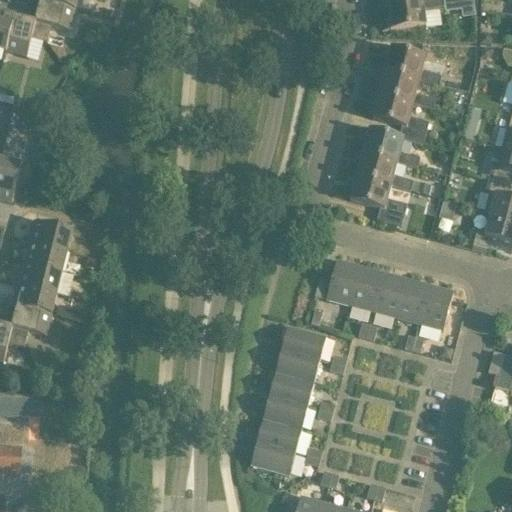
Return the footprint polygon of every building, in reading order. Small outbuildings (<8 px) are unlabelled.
[(74,13),(77,0),(37,0),(36,3),(39,3),(39,4),(74,13)] [(456,0),(444,2),(445,14),(460,12),(458,0),(456,0)] [(383,35),(390,34),(426,30),(424,15),(444,12),(443,2),(423,4),(422,1),(379,6),(379,11),(387,10),(388,23),(383,24),(384,29),(382,29),(383,35)] [(34,25),(51,30),(51,29),(69,34),(74,13),(39,4),(34,24),(34,25)] [(110,19),(117,21),(119,12),(112,10),(110,19)] [(0,12),(0,52),(5,54),(14,19),(15,16),(0,12)] [(14,19),(5,54),(26,59),(31,41),(47,45),(51,30),(34,25),(34,24),(14,19)] [(492,42),(487,36),(482,35),(481,46),(491,47),(492,42)] [(487,61),(491,58),(493,51),(482,48),(479,60),(487,61)] [(389,61),(385,74),(378,72),(377,75),(419,86),(419,84),(439,89),(441,79),(422,74),(426,60),(392,50),(391,51),(384,49),(383,54),(385,54),(383,59),(389,61)] [(382,84),(378,98),(371,96),(370,100),(412,111),(413,107),(432,113),(435,103),(416,97),(419,86),(377,75),(376,77),(378,78),(377,83),(382,84)] [(372,122),(402,130),(400,135),(424,142),(429,126),(409,120),(412,111),(370,100),(370,101),(372,102),(370,107),(375,108),(372,122)] [(469,118),(479,121),(481,113),(471,110),(469,118)] [(511,121),(508,131),(506,131),(500,152),(511,155),(511,121)] [(400,156),(404,142),(423,147),(424,142),(400,135),(399,140),(369,132),(369,133),(362,131),(361,136),(363,136),(361,141),(367,143),(364,153),(418,167),(419,161),(400,156)] [(511,189),(511,155),(500,152),(495,172),(491,171),(488,183),(511,189)] [(355,165),(360,167),(357,178),(411,193),(413,184),(394,179),(397,166),(417,171),(418,167),(364,153),(363,156),(356,154),(354,160),(356,160),(355,165)] [(442,156),(441,162),(444,168),(450,170),(453,159),(442,156)] [(0,162),(0,202),(11,205),(21,168),(0,162)] [(407,207),(388,202),(391,189),(411,194),(411,193),(357,178),(356,180),(349,178),(348,183),(350,184),(348,189),(354,190),(350,204),(380,212),(377,223),(401,229),(407,207)] [(511,189),(488,183),(485,195),(489,196),(483,216),(511,223),(511,189)] [(429,199),(431,189),(420,186),(417,196),(429,199)] [(452,208),(443,205),(438,221),(448,224),(452,208)] [(511,223),(483,216),(483,217),(489,218),(484,239),(476,237),(473,248),(496,254),(499,243),(511,246),(511,223)] [(29,245),(67,254),(72,233),(34,224),(29,245)] [(67,254),(29,245),(24,266),(62,276),(67,254)] [(86,272),(96,274),(98,265),(88,263),(86,272)] [(350,309),(360,270),(336,264),(326,302),(350,309)] [(56,297),(62,276),(24,266),(18,287),(56,297)] [(383,276),(360,270),(350,309),(373,315),(383,276)] [(396,321),(406,283),(383,276),(373,315),(396,321)] [(419,327),(429,289),(406,283),(396,321),(419,327)] [(51,318),(56,298),(56,297),(18,287),(13,308),(16,309),(51,318)] [(453,295),(429,289),(419,327),(443,334),(453,295)] [(51,318),(16,309),(11,329),(12,329),(8,347),(24,351),(28,335),(46,339),(51,318)] [(88,316),(80,314),(77,325),(85,327),(88,316)] [(318,329),(322,316),(315,314),(311,327),(318,329)] [(0,326),(0,363),(3,364),(8,347),(12,329),(11,329),(0,326)] [(366,342),(369,328),(361,326),(358,340),(366,342)] [(369,328),(366,342),(373,344),(377,331),(369,328)] [(281,353),(320,363),(326,340),(287,329),(281,353)] [(412,354),(416,341),(408,339),(404,352),(412,354)] [(416,341),(412,354),(420,357),(423,343),(416,341)] [(452,364),(454,354),(443,350),(440,362),(451,365),(452,364)] [(320,363),(281,353),(275,376),(313,387),(320,363)] [(511,393),(511,359),(504,357),(496,390),(511,393)] [(331,366),(345,370),(347,362),(333,359),(331,366)] [(345,370),(331,366),(329,374),(343,378),(345,370)] [(313,387),(275,376),(269,400),(307,410),(313,387)] [(307,410),(269,400),(263,423),(301,433),(307,410)] [(319,413),(332,417),(334,409),(321,405),(319,413)] [(496,418),(497,413),(494,408),(489,407),(488,411),(488,412),(487,415),(496,418)] [(332,417),(319,413),(317,421),(330,424),(332,417)] [(301,433),(263,423),(256,446),(295,456),(301,433)] [(295,456),(256,446),(250,470),(289,480),(295,456)] [(0,447),(0,477),(20,478),(21,448),(0,447)] [(307,459),(320,463),(322,455),(309,452),(307,459)] [(320,463),(307,459),(305,467),(318,471),(320,463)] [(328,491),(331,477),(324,475),(320,489),(328,491)] [(331,477),(328,491),(335,492),(339,479),(331,477)] [(374,503),(378,489),(370,487),(366,501),(374,503)] [(378,489),(374,503),(382,505),(385,491),(378,489)] [(320,511),(322,506),(299,500),(296,511),(320,511)]
